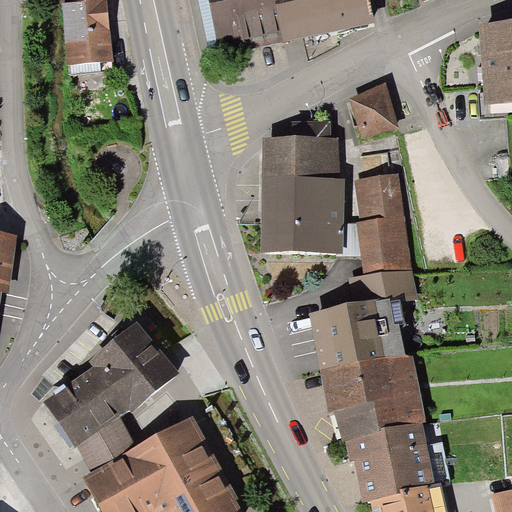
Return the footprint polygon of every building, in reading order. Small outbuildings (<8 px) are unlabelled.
[(61,0),(68,68),(114,64),(107,0),(61,0)] [(220,49),(208,0),(199,0),(210,51),(220,49)] [(208,0),(220,49),(222,59),(283,46),(274,8),(278,7),(276,0),(208,0)] [(274,8),(283,46),(375,25),(369,0),(276,0),(278,7),(274,8)] [(511,26),(479,29),(485,108),(511,106),(511,26)] [(350,100),(362,141),(398,130),(386,85),(350,100)] [(262,209),(262,256),(344,256),(344,226),(344,182),(341,182),(341,141),(263,141),(262,209)] [(361,257),(364,279),(413,272),(399,175),(354,182),(361,224),(357,224),(361,257)] [(357,224),(344,226),(344,256),(361,257),(357,224)] [(17,237),(0,234),(0,294),(1,295),(8,296),(9,288),(17,237)] [(364,279),(350,281),(355,308),(377,304),(377,305),(390,303),(391,306),(418,301),(413,272),(364,279)] [(321,374),(406,357),(400,327),(395,328),(391,306),(390,303),(377,305),(377,304),(355,308),(349,309),(309,318),(321,374)] [(137,325),(90,365),(94,370),(130,413),(132,416),(179,376),(137,325)] [(426,425),(412,356),(406,357),(321,374),(328,411),(329,416),(336,415),(342,445),(346,444),(382,436),(382,434),(423,425),(426,425)] [(130,413),(94,370),(67,390),(64,387),(53,395),(56,399),(45,406),(75,451),(78,450),(120,420),(130,413)] [(137,451),(120,420),(78,450),(92,476),(137,451)] [(240,503),(193,420),(137,451),(92,476),(83,481),(100,511),(240,511),(236,505),(240,503)] [(363,506),(371,504),(401,498),(400,494),(429,488),(436,487),(423,425),(382,434),(382,436),(346,444),(350,464),(354,463),(356,469),(363,506)] [(401,498),(371,504),(372,511),(434,511),(429,488),(400,494),(401,498)] [(511,511),(511,491),(492,496),(495,511),(511,511)]
